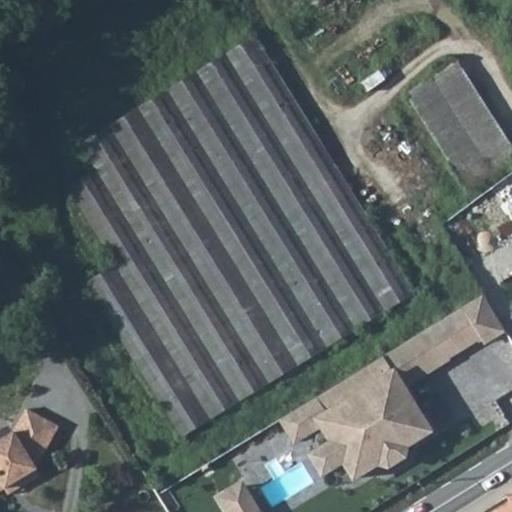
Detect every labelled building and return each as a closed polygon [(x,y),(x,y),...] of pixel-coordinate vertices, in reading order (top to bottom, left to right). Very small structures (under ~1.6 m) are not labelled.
[(96,181),(69,200),(118,275),(88,295),(190,449),(419,296),(252,45),(149,111),(80,156),(96,181)] [(511,148),(464,59),(410,88),(462,186),(511,160),(511,148)] [(511,171),(492,187),(507,204),(511,200),(511,171)] [(486,291),(431,325),(451,357),(484,337),(486,341),(508,327),(486,291)] [(431,325),(284,416),(298,438),(322,423),(334,442),(345,460),(356,477),(381,462),(383,465),(390,466),(405,456),(407,449),(405,446),(432,429),(404,386),(451,357),(431,325)] [(18,432),(0,443),(0,493),(9,487),(18,482),(24,489),(44,478),(39,468),(60,428),(29,412),(18,432)] [(345,460),(334,442),(313,455),(325,473),(345,460)] [(18,482),(9,487),(14,496),(24,489),(18,482)] [(260,511),(244,485),(223,498),(231,511),(260,511)]
